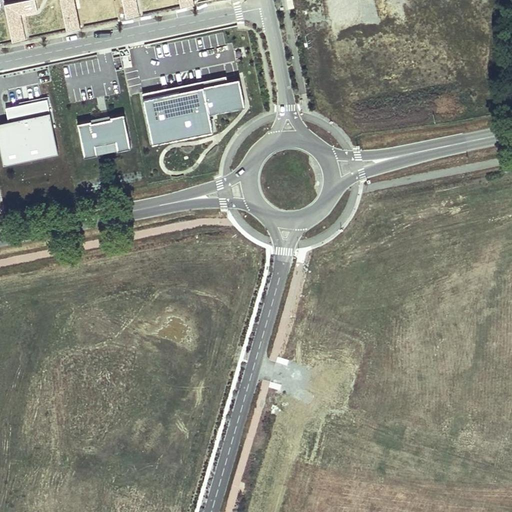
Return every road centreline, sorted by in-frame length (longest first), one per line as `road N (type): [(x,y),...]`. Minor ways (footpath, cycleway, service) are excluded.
road 1 (residential): [(271,8),(0,64)]
road 2 (unclassified): [(211,511),(284,250)]
road 3 (secondary): [(0,235),(179,200)]
